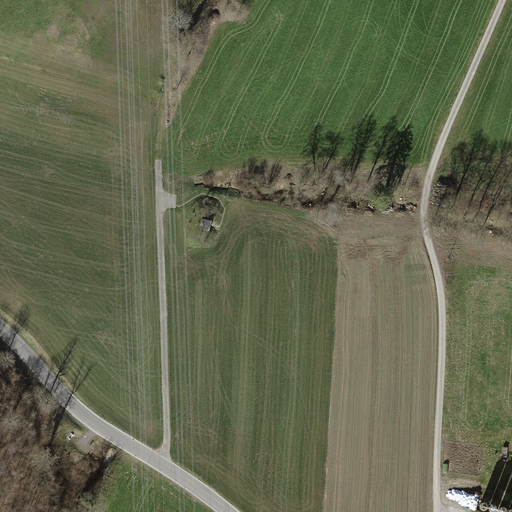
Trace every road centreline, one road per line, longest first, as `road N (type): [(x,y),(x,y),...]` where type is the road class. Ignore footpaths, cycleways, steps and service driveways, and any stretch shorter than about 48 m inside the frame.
road 1 (track): [(440,511),(443,306),(423,205),(499,0)]
road 2 (motorway): [(511,182),(310,511)]
road 3 (track): [(156,166),(168,470)]
road 4 (tertiary): [(227,511),(64,401),(0,326)]
road 5 (motorway): [(383,511),(511,303)]
